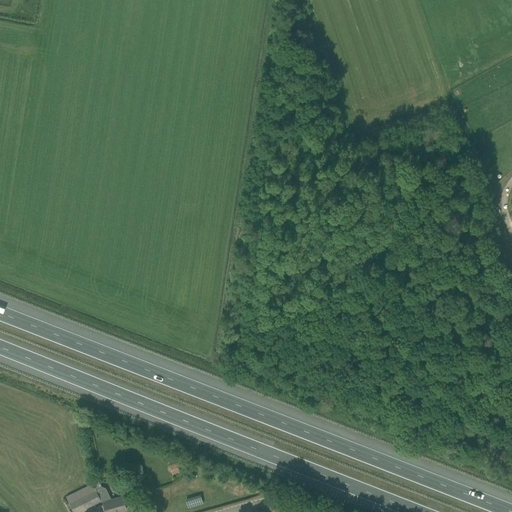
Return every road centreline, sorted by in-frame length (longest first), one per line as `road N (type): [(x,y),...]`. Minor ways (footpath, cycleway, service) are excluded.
road 1 (motorway): [(511,510),(0,313)]
road 2 (motorway): [(0,347),(417,511)]
